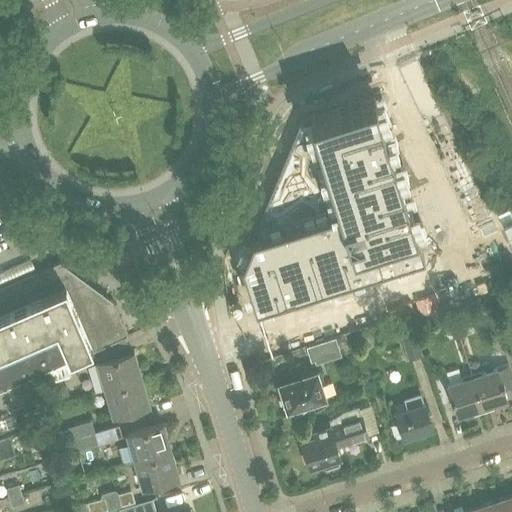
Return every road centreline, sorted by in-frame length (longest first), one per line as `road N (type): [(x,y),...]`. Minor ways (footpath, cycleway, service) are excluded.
road 1 (tertiary): [(253,511),(148,201)]
road 2 (tertiary): [(211,103),(435,0)]
road 3 (residential): [(306,511),(511,445)]
road 4 (tertiary): [(19,131),(42,175),(68,196),(116,208),(148,201)]
road 5 (tertiary): [(325,0),(189,49)]
road 6 (tertiary): [(148,201),(179,183),(201,155),(211,103)]
